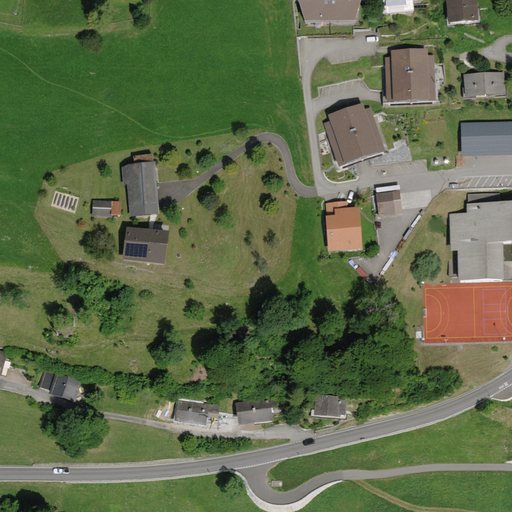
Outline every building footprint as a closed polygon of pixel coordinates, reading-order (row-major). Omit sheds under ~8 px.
[(298,0),(298,1),(305,23),(356,22),(361,0),(298,0)] [(411,13),(410,0),(374,0),(375,14),(411,13)] [(442,0),(443,23),(473,23),(472,0),(442,0)] [(391,58),(385,58),(387,103),(436,101),(434,56),(428,56),(427,51),(390,52),(391,58)] [(500,74),(460,75),(461,98),(500,98),(500,74)] [(330,122),(324,124),(339,168),(386,152),(371,108),(365,110),(363,104),(328,116),(330,122)] [(511,123),(460,124),(460,156),(511,155),(511,123)] [(164,215),(161,162),(124,164),(125,183),(131,183),(133,216),(164,215)] [(403,213),(399,191),(381,194),(385,216),(403,213)] [(112,201),(93,201),(92,217),(112,217),(112,201)] [(511,203),(464,204),(464,211),(448,211),(448,254),(455,254),(455,280),(495,280),(495,241),(511,241),(511,203)] [(324,255),(363,251),(359,204),(319,208),(324,255)] [(178,235),(141,232),(139,259),(176,262),(178,235)] [(0,349),(0,372),(8,373),(11,351),(0,349)] [(46,367),(41,386),(52,389),(51,393),(75,400),(81,377),(46,367)] [(242,405),(248,426),(282,418),(276,396),(242,405)] [(348,399),(319,399),(320,418),(348,418),(348,399)] [(186,405),(184,421),(214,424),(216,409),(186,405)]
